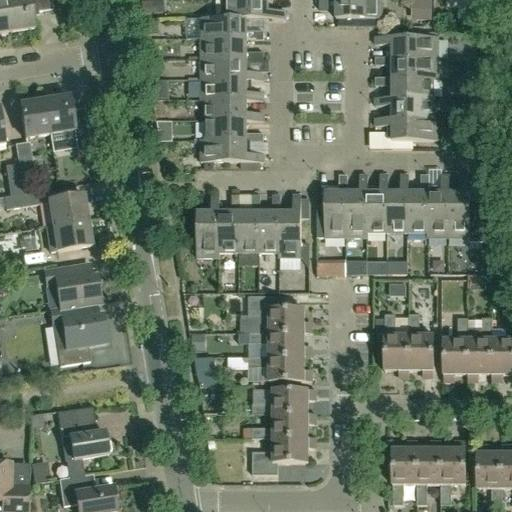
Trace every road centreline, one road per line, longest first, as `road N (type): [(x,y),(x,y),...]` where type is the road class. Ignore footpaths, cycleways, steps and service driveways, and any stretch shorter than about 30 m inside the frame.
road 1 (tertiary): [(181,505),(122,53)]
road 2 (residential): [(360,139),(358,157),(288,158),(289,66),(305,31)]
road 3 (residential): [(181,505),(344,499)]
road 4 (residential): [(351,401),(511,406)]
road 5 (residential): [(360,139),(361,55),(305,31)]
road 6 (residential): [(0,70),(122,53)]
